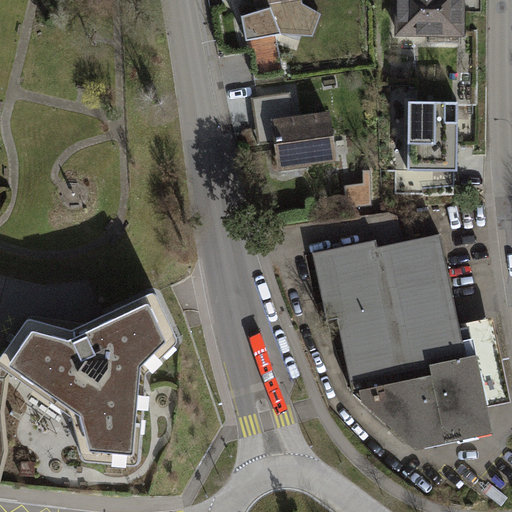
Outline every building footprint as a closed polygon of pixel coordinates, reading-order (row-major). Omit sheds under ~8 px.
[(300,0),(253,0),(255,12),(241,16),(245,42),(280,35),(313,37),(320,16),(301,4),(300,0)] [(464,0),(396,0),(396,37),(464,38),(464,0)] [(323,105),(259,109),(264,174),(328,170),(323,105)] [(458,106),(408,105),(406,170),(456,172),(458,106)] [(380,235),(322,249),(355,392),(418,447),(499,428),(480,347),(466,351),(437,228),(381,241),(380,235)] [(0,365),(1,367),(7,371),(70,415),(71,417),(72,418),(82,458),(83,459),(84,459),(86,460),(134,464),(135,464),(136,464),(137,463),(138,462),(138,461),(139,460),(146,373),(177,342),(177,338),(156,294),(155,293),(153,293),(151,293),(71,330),(30,319),(28,319),(27,320),(0,357),(0,365)]
